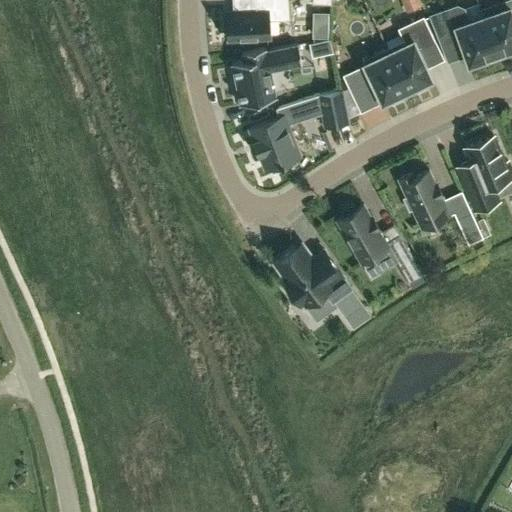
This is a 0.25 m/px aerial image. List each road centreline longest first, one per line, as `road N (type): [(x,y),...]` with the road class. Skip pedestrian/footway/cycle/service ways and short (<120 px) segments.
road 1 (residential): [(188,0),(189,54),(214,145),(255,212),(405,122),(511,82)]
road 2 (unclassified): [(65,511),(49,432),(0,299)]
